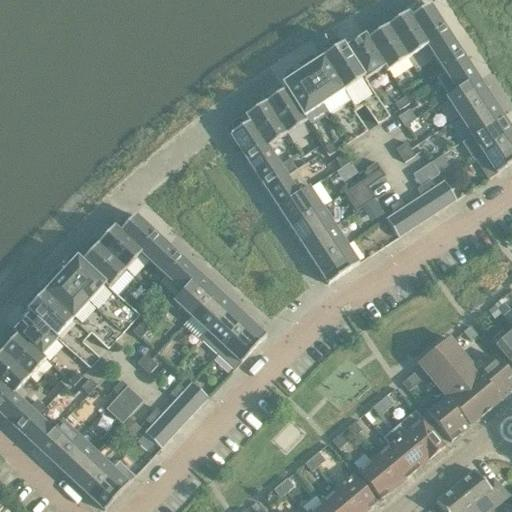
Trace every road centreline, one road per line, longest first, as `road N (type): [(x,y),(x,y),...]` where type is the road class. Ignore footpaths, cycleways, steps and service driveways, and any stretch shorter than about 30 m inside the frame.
road 1 (residential): [(137,511),(340,301),(511,193)]
road 2 (tertiary): [(511,426),(395,511)]
